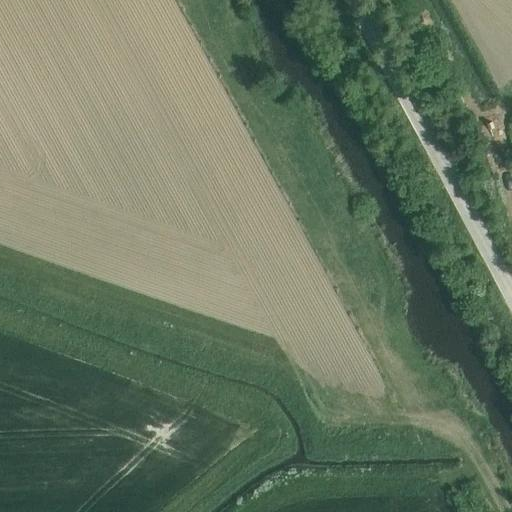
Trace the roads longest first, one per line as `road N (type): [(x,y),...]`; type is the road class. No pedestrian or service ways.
road 1 (tertiary): [(511,295),(355,0)]
road 2 (track): [(505,511),(460,437),(391,417),(373,394)]
